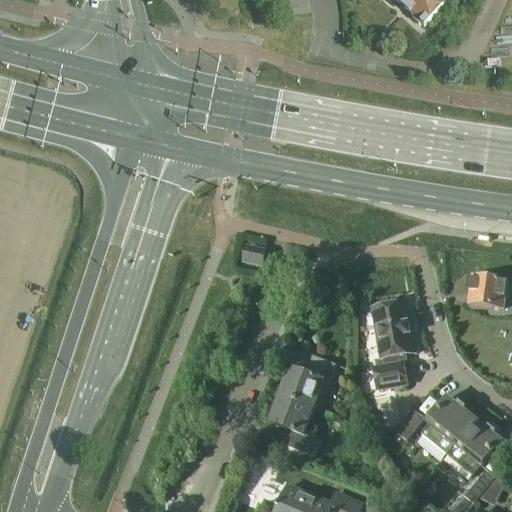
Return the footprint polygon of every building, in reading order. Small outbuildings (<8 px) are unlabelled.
[(405,12),(415,0),(388,0),(389,0),(393,4),(397,5),(405,12)] [(424,30),(446,6),(439,0),(415,0),(405,12),(413,20),(413,23),(418,28),(421,27),(424,30)] [(265,255),(248,252),(245,266),(262,269),(265,255)] [(507,284),(471,279),(467,306),(503,311),(507,284)] [(381,362),(416,356),(407,306),(373,311),(381,362)] [(337,368),(312,359),(304,379),(289,373),(278,400),(315,413),(325,386),(330,388),(337,368)] [(403,367),(374,372),(377,393),(400,389),(407,388),(403,367)] [(315,413),(278,400),(269,425),(294,435),(288,451),(314,461),(320,444),(313,441),(317,431),(309,429),(315,413)] [(474,423),(463,414),(466,410),(458,404),(455,408),(445,400),(425,425),(428,427),(421,437),(446,457),(474,423)] [(424,422),(414,414),(397,436),(406,444),(424,422)] [(503,447),(493,439),(496,435),(489,429),(486,433),(474,423),(446,457),(472,478),(480,469),(482,471),(503,447)] [(494,480),(485,473),(464,500),(473,507),(494,480)] [(361,511),(363,507),(335,496),(330,509),(287,491),(277,511),(361,511)]
